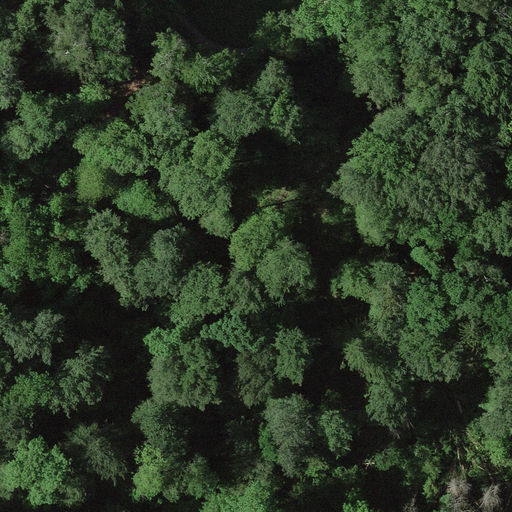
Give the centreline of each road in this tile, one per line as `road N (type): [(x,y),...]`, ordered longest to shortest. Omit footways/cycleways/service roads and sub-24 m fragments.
road 1 (track): [(162,0),(201,41),(239,56),(292,33),(332,0)]
road 2 (track): [(434,0),(392,105),(364,137)]
